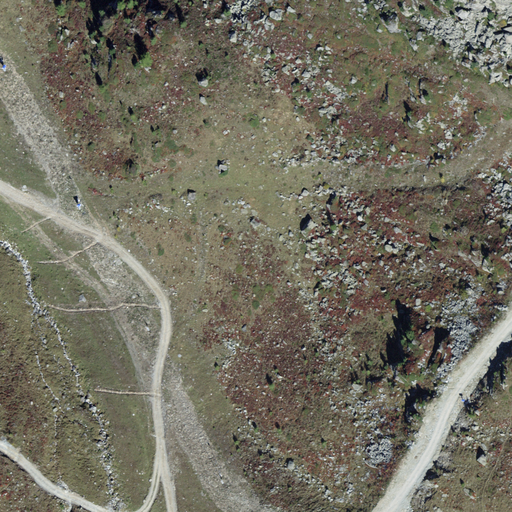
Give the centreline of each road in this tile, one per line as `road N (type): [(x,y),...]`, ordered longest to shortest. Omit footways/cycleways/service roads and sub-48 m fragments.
road 1 (track): [(0,185),(101,235),(154,283),(165,308),(157,406),(172,511)]
road 2 (track): [(388,511),(444,415),(511,324)]
road 3 (track): [(103,511),(47,487),(0,445)]
